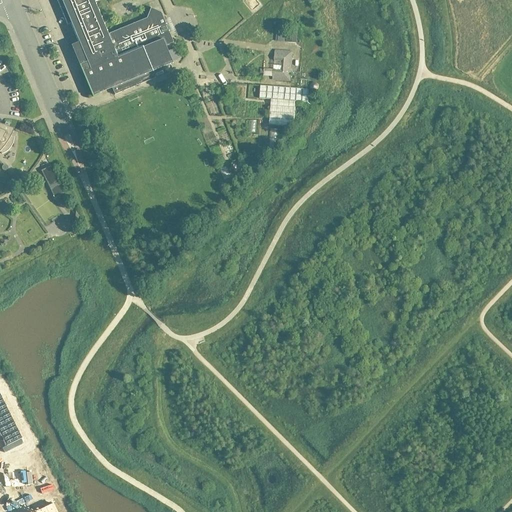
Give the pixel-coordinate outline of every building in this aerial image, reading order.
[(94,2),(99,0),(56,0),(67,25),(71,24),(79,45),(86,62),(79,64),(93,95),(112,87),(115,94),(114,94),(115,95),(156,78),(156,77),(155,77),(152,71),(172,63),(164,45),(172,42),(172,44),(173,43),(161,12),(151,8),(151,7),(150,8),(150,9),(146,18),(107,34),(94,2)] [(285,28),(276,28),(276,41),(284,41),(285,28)] [(286,30),(286,42),(297,42),(297,31),(286,30)] [(293,51),(274,50),(272,80),(290,82),(293,51)] [(310,86),(310,87),(310,88),(310,89),(311,90),(312,91),(313,91),(314,91),(315,92),(315,91),(316,91),(317,91),(318,90),(319,89),(319,88),(319,87),(319,86),(319,85),(319,84),(318,83),(317,82),(316,82),(315,82),(314,82),(313,82),(312,82),(311,83),(310,84),(310,85),(310,86)] [(308,90),(261,86),(260,99),(271,100),(269,126),(293,128),(295,102),(307,103),(308,90)] [(11,135),(14,129),(0,124),(0,152),(2,154),(4,153),(5,152),(7,151),(8,150),(9,149),(11,147),(11,146),(12,144),(13,142),(13,140),(14,139),(14,137),(11,135)] [(46,183),(55,180),(51,168),(42,172),(46,183)] [(29,241),(36,236),(28,224),(20,230),(29,241)] [(8,412),(0,416),(5,425),(12,421),(8,412)] [(12,421),(5,425),(9,433),(16,430),(12,421)] [(5,425),(0,426),(0,433),(2,437),(9,433),(5,425)] [(16,430),(9,433),(14,443),(17,441),(21,439),(16,430)] [(9,433),(2,437),(6,446),(10,444),(13,443),(14,443),(9,433)] [(31,470),(12,472),(13,487),(33,485),(31,470)]
